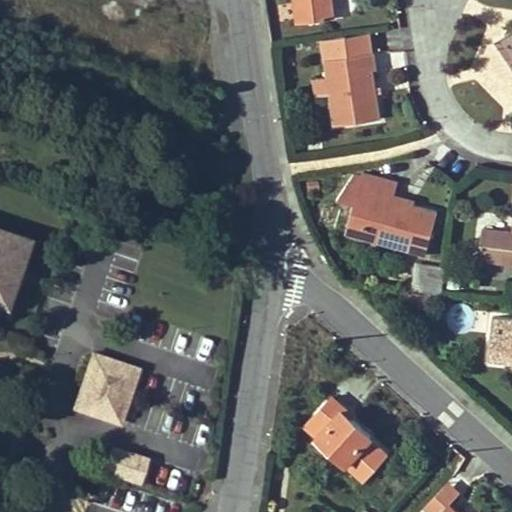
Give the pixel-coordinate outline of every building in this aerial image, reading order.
[(27,23),(68,38),(76,15),(35,0),(27,23)] [(293,0),(297,22),(334,16),(332,0),(293,0)] [(72,39),(105,51),(113,28),(82,16),(72,39)] [(177,24),(161,70),(192,81),(207,35),(177,24)] [(139,62),(147,41),(117,30),(110,52),(139,62)] [(371,31),(346,35),(350,55),(374,51),(371,31)] [(511,72),(511,71),(511,33),(496,42),(511,72)] [(326,59),(335,123),(379,116),(372,69),(376,68),(374,51),(350,55),(346,35),(323,38),(326,59)] [(158,69),(165,48),(151,43),(144,63),(158,69)] [(363,171),(347,231),(426,253),(437,211),(414,205),(390,198),(391,191),(394,180),(363,171)] [(414,205),(416,198),(391,191),(390,198),(414,205)] [(511,262),(511,230),(483,227),(479,258),(511,262)] [(0,286),(5,288),(18,249),(4,245),(8,231),(0,228),(0,286)] [(442,292),(444,266),(417,262),(414,289),(442,292)] [(511,319),(493,318),(489,360),(511,362),(511,354),(511,353),(511,319)] [(128,389),(135,367),(90,350),(72,403),(118,419),(128,389)] [(307,426),(364,478),(386,453),(369,437),(371,435),(344,411),(346,409),(333,398),(307,426)] [(145,456),(110,444),(102,467),(137,480),(145,456)] [(426,511),(428,511),(441,511),(448,504),(457,492),(448,485),(426,511)]
